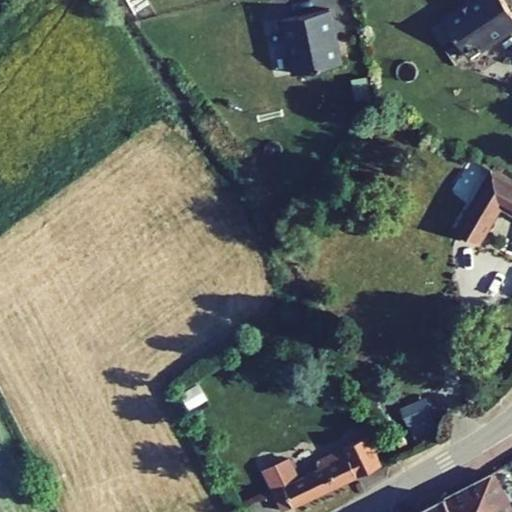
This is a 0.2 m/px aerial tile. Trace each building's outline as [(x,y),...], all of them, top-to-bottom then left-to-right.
[(466,72),(511,40),(511,31),(492,1),(441,35),(466,72)] [(329,24),(283,33),(293,88),(340,79),(329,24)] [(358,112),(373,109),(369,90),(354,93),(358,112)] [(461,241),(482,254),(503,220),(511,225),(511,195),(494,185),(461,241)] [(415,402),(399,410),(414,442),(431,434),(415,402)] [(366,449),(342,462),(357,489),(380,477),(366,449)] [(287,472),(270,480),(286,511),(313,511),(357,489),(342,462),(313,476),(316,483),(297,493),(287,472)] [(286,511),(270,480),(260,486),(272,511),(286,511)] [(506,511),(495,488),(448,511),(506,511)]
